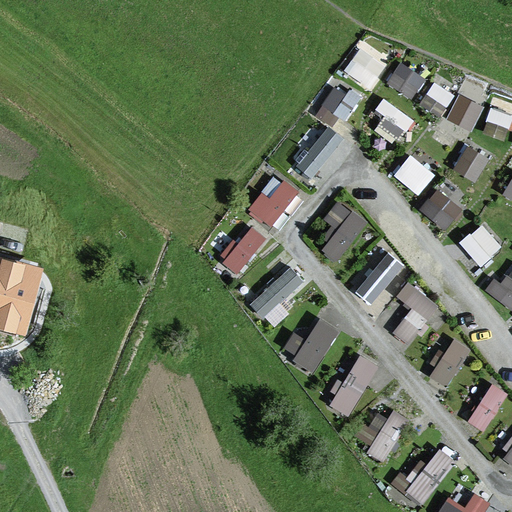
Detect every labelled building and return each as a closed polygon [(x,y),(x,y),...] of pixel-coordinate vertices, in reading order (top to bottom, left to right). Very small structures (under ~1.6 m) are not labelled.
[(346,70),(373,88),(389,65),(361,46),(346,70)] [(413,99),(428,78),(403,59),(387,80),(413,99)] [(337,80),(317,115),(340,128),(360,94),(337,80)] [(432,82),(425,103),(448,110),(454,89),(432,82)] [(447,115),(472,129),(486,105),(461,91),(447,115)] [(391,99),(375,117),(399,139),(416,121),(391,99)] [(509,132),(511,120),(511,112),(493,107),(488,126),(509,132)] [(464,143),(456,169),(482,178),(490,151),(464,143)] [(420,193),(437,172),(411,151),(395,172),(420,193)] [(273,195),(263,189),(249,209),(274,226),(301,187),(286,177),(273,195)] [(445,229),(465,207),(440,185),(420,206),(445,229)] [(338,260),(371,221),(341,197),(324,217),(337,228),(322,246),(338,260)] [(483,221),(462,239),(483,264),(504,246),(483,221)] [(241,273),(270,236),(252,222),(223,259),(241,273)] [(372,301),(407,264),(392,250),(357,287),(372,301)] [(293,263),(252,300),(267,317),(308,280),(293,263)] [(0,265),(0,305),(22,312),(33,275),(0,265)] [(511,280),(504,273),(490,288),(511,307),(511,280)] [(397,334),(418,343),(438,295),(406,282),(399,298),(410,303),(397,334)] [(308,337),(296,329),(283,351),(315,370),(341,328),(320,316),(308,337)] [(451,385),(473,346),(453,335),(432,374),(451,385)] [(353,415),(379,363),(359,352),(332,404),(353,415)] [(487,430),(510,390),(492,379),(469,420),(487,430)] [(387,456),(407,419),(377,403),(357,441),(387,456)] [(427,505),(454,455),(438,447),(429,464),(413,456),(395,488),(427,505)] [(477,490),(466,505),(451,494),(438,511),(486,511),(493,502),(477,490)]
